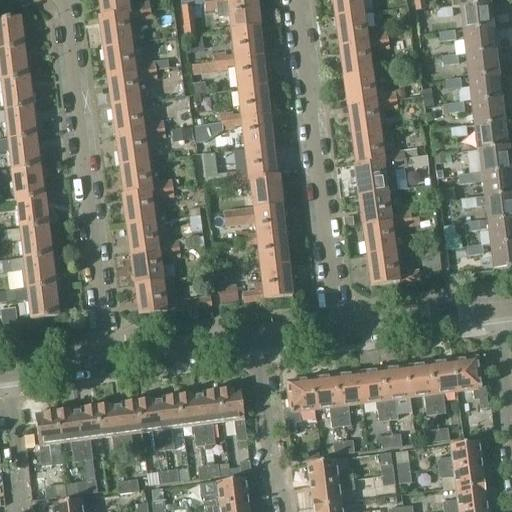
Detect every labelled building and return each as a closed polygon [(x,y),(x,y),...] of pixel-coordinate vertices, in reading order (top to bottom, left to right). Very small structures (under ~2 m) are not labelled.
[(127,0),(98,0),(101,18),(102,19),(127,16),(127,17),(130,16),(127,0)] [(248,0),(225,3),(217,4),(218,11),(218,19),(230,17),(231,32),(259,29),(255,0),(248,0)] [(332,0),(335,19),(363,15),(360,0),(332,0)] [(415,12),(425,11),(423,0),(421,0),(414,1),(415,12)] [(450,0),(451,9),(452,9),(459,8),(459,9),(489,6),(488,0),(450,0)] [(136,5),(137,12),(150,11),(149,3),(136,5)] [(218,11),(217,4),(204,5),(205,13),(218,11)] [(489,6),(459,9),(459,10),(462,33),(492,29),(489,6)] [(191,7),(182,8),(183,18),(193,17),(191,7)] [(451,10),(436,11),(437,20),(452,18),(451,10)] [(150,11),(137,12),(139,23),(151,21),(150,11)] [(363,15),(335,19),(339,49),(367,45),(363,15)] [(101,18),(99,18),(103,49),(131,45),(127,17),(127,16),(102,19),(101,18)] [(20,19),(0,20),(0,52),(24,49),(21,24),(20,19)] [(259,29),(231,32),(235,62),(263,59),(259,29)] [(492,29),(462,33),(465,57),(495,53),(492,29)] [(375,35),(376,44),(388,42),(387,33),(375,35)] [(438,35),(440,44),(456,42),(455,33),(438,35)] [(376,44),(377,53),(389,51),(389,50),(394,50),(393,41),(388,42),(376,44)] [(131,45),(103,49),(107,79),(135,75),(131,45)] [(367,45),(339,49),(344,79),(371,75),(367,45)] [(24,49),(0,52),(0,82),(1,82),(27,79),(27,78),(24,49)] [(495,53),(465,57),(467,81),(498,77),(495,53)] [(189,64),(189,67),(226,63),(225,54),(203,57),(203,62),(189,64)] [(441,58),(443,68),(459,66),(457,57),(441,58)] [(263,59),(235,62),(238,92),(266,89),(263,59)] [(168,63),(142,66),(143,74),(156,72),(163,71),(169,70),(168,63)] [(227,72),(226,63),(189,67),(191,77),(215,74),(227,72)] [(156,72),(143,74),(144,79),(144,81),(157,80),(156,72)] [(135,75),(107,79),(112,109),(139,105),(135,75)] [(371,75),(344,79),(348,108),(376,104),(384,103),(383,96),(383,91),(374,92),(371,75)] [(498,77),(467,81),(470,104),(501,101),(498,77)] [(27,79),(1,82),(5,112),(32,109),(29,78),(27,78),(27,79)] [(446,92),(461,90),(460,80),(444,82),(445,83),(446,91),(446,92)] [(266,89),(238,92),(242,122),(269,118),(266,89)] [(434,108),(431,90),(422,92),(425,109),(434,108)] [(395,94),(383,96),(384,103),(396,101),(395,94)] [(384,103),(385,111),(397,109),(396,101),(384,103)] [(501,101),(470,104),(471,113),(473,128),(503,125),(501,101)] [(376,104),(348,108),(352,138),(380,134),(376,104)] [(443,116),(464,113),(463,104),(442,107),(443,116)] [(139,105),(112,109),(116,138),(143,134),(139,105)] [(32,109),(5,112),(8,142),(36,138),(32,109)] [(219,115),(220,124),(233,122),(232,113),(219,115)] [(242,122),(233,123),(234,127),(242,126),(245,151),(273,148),(269,118),(242,122)] [(150,124),(152,134),(164,132),(163,122),(150,124)] [(234,132),(233,122),(220,124),(221,134),(234,132)] [(503,125),(473,128),(476,153),(478,152),(506,148),(506,147),(503,125)] [(203,127),(194,128),(196,145),(206,144),(203,127)] [(465,129),(451,131),(452,139),(466,137),(465,129)] [(191,130),(171,133),(173,144),(193,142),(191,130)] [(164,132),(152,134),(153,142),(165,140),(164,132)] [(143,134),(116,138),(120,168),(147,164),(143,134)] [(380,134),(352,138),(356,167),(356,168),(384,164),(380,134)] [(36,138),(8,142),(12,171),(39,168),(36,138)] [(506,148),(478,152),(481,175),(511,172),(508,149),(508,147),(506,147),(506,148)] [(273,148),(245,151),(249,182),(250,182),(250,181),(276,178),(276,177),(273,148)] [(391,155),(392,163),(405,161),(404,153),(391,155)] [(433,158),(434,166),(446,165),(445,157),(433,158)] [(413,169),(428,167),(427,158),(412,159),(413,169)] [(356,167),(354,167),(359,198),(386,194),(397,192),(394,171),(407,169),(406,161),(405,161),(392,163),(384,164),(356,168),(356,167)] [(147,164),(120,168),(124,197),(124,198),(150,194),(150,195),(152,195),(147,164)] [(39,168),(12,171),(16,201),(43,198),(43,197),(39,168)] [(481,175),(459,178),(459,179),(460,187),(482,184),(484,199),(511,195),(511,180),(511,172),(481,175)] [(226,174),(227,185),(240,184),(239,173),(226,174)] [(276,178),(250,181),(250,182),(254,210),(254,211),(282,208),(278,177),(276,177),(276,178)] [(159,184),(160,193),(173,192),(172,182),(159,184)] [(241,192),(240,184),(227,185),(228,193),(241,192)] [(173,192),(160,193),(161,201),(174,199),(173,192)] [(124,197),(122,197),(127,228),(154,224),(150,195),(150,194),(124,198),(124,197)] [(386,194),(359,198),(363,227),(391,223),(386,194)] [(511,195),(484,199),(476,200),(477,209),(485,208),(487,223),(511,220),(511,195)] [(16,202),(0,203),(0,215),(19,213),(19,214),(21,231),(48,228),(44,197),(43,197),(43,198),(16,201),(16,202)] [(476,200),(461,202),(462,211),(477,209),(476,200)] [(254,210),(223,214),(225,229),(255,225),(257,241),(285,237),(282,208),(254,211),(254,210)] [(200,210),(189,211),(190,219),(201,217),(200,210)] [(398,214),(399,224),(411,222),(410,212),(398,214)] [(189,219),(191,234),(203,232),(201,217),(190,219),(189,219)] [(487,223),(464,226),(465,234),(488,232),(489,247),(511,244),(511,220),(487,223)] [(399,224),(400,231),(412,229),(411,222),(399,224)] [(391,223),(363,227),(367,257),(395,253),(391,223)] [(154,224),(127,228),(131,257),(158,253),(154,224)] [(443,228),(445,248),(455,247),(453,227),(443,228)] [(48,228),(21,231),(25,260),(25,261),(52,257),(48,228)] [(7,232),(0,232),(0,245),(8,244),(7,232)] [(235,234),(236,243),(249,242),(248,233),(235,234)] [(285,237),(257,241),(261,270),(288,267),(285,237)] [(199,239),(185,241),(185,242),(186,249),(200,247),(199,239)] [(165,243),(167,253),(179,252),(178,242),(165,243)] [(250,251),(249,242),(236,243),(237,252),(250,251)] [(511,244),(489,247),(492,271),(493,271),(511,268),(511,244)] [(467,249),(468,258),(483,256),(482,248),(467,249)] [(179,252),(167,253),(168,261),(180,259),(179,252)] [(158,253),(131,257),(135,287),(163,283),(158,253)] [(395,253),(367,257),(371,288),(398,284),(399,284),(395,253)] [(22,260),(2,262),(3,275),(25,273),(26,273),(28,290),(55,287),(52,257),(25,261),(25,260),(22,260)] [(288,267),(261,270),(264,301),(292,298),(288,267)] [(407,285),(421,283),(419,272),(406,274),(407,285)] [(163,283),(135,287),(139,318),(166,314),(167,313),(163,283)] [(28,290),(14,292),(15,304),(29,302),(31,321),(59,318),(55,287),(28,290)] [(224,289),(226,306),(239,305),(236,287),(224,289)] [(15,304),(14,292),(6,293),(7,305),(15,304)] [(244,305),(258,303),(257,293),(243,295),(244,305)] [(211,299),(174,304),(175,313),(207,309),(211,309),(212,309),(211,299)] [(478,358),(453,362),(457,393),(472,391),(473,401),(479,401),(480,411),(488,410),(485,388),(482,389),(480,376),(481,376),(480,370),(479,370),(478,358)] [(453,362),(430,365),(436,416),(445,415),(442,395),(457,393),(453,362)] [(430,365),(406,368),(410,399),(424,397),(426,418),(436,416),(430,365)] [(406,368),(382,371),(389,422),(398,421),(395,401),(410,399),(406,368)] [(382,371),(359,374),(363,405),(376,403),(379,424),(389,422),(382,371)] [(359,374),(334,377),(341,429),(351,428),(348,407),(363,405),(359,374)] [(334,377),(311,380),(315,411),(329,409),(331,430),(341,429),(334,377)] [(291,413),(287,413),(290,435),(297,434),(296,424),(300,424),(299,413),(315,411),(311,380),(287,383),(289,394),(288,394),(288,400),(289,400),(291,413)] [(240,389),(219,391),(223,424),(234,423),(237,443),(247,442),(240,389)] [(219,391),(198,394),(205,447),(205,448),(211,447),(215,447),(215,446),(212,426),(223,424),(219,391)] [(198,394),(178,397),(182,429),(193,428),(196,449),(205,448),(205,447),(198,394)] [(178,397),(158,399),(165,453),(174,451),(172,431),(182,429),(178,397)] [(158,399),(137,402),(142,435),(153,433),(156,454),(165,453),(158,399)] [(137,402),(117,405),(124,458),(126,472),(131,471),(128,457),(134,457),(131,436),(142,435),(137,402)] [(117,405),(97,407),(101,440),(112,438),(115,459),(124,458),(117,405)] [(97,407),(77,410),(83,463),(93,462),(90,441),(101,440),(97,407)] [(77,410),(56,412),(60,445),(71,443),(74,465),(83,463),(77,410)] [(38,436),(25,438),(27,458),(41,456),(42,469),(52,467),(63,466),(60,445),(56,412),(35,415),(38,436)] [(447,430),(438,431),(440,443),(449,442),(447,430)] [(429,445),(440,443),(438,431),(427,433),(429,445)] [(400,436),(391,438),(392,449),(401,448),(400,436)] [(383,451),(392,449),(391,438),(381,439),(383,451)] [(353,442),(343,444),(345,456),(355,454),(353,442)] [(451,459),(436,461),(437,471),(482,465),(479,443),(450,447),(451,459)] [(335,457),(345,456),(343,444),(333,445),(335,457)] [(205,448),(206,457),(207,468),(208,468),(210,480),(220,479),(218,466),(214,467),(213,456),(211,447),(205,448)] [(307,451),(309,461),(319,459),(318,450),(307,451)] [(381,468),(382,478),(394,476),(391,454),(378,456),(379,468),(381,468)] [(336,461),(307,465),(310,487),(353,481),(352,472),(338,473),(336,461)] [(228,465),(230,477),(251,475),(249,462),(228,465)] [(398,466),(399,476),(410,474),(409,465),(398,466)] [(482,465),(437,471),(439,481),(454,479),(455,491),(485,487),(482,465)] [(200,481),(210,480),(208,468),(207,468),(198,469),(200,481)] [(169,484),(178,483),(177,471),(167,473),(169,484)] [(159,485),(169,484),(167,473),(158,474),(159,485)] [(412,484),(410,474),(399,476),(400,485),(412,484)] [(395,486),(394,476),(382,478),(383,487),(395,486)] [(216,484),(200,486),(201,498),(203,498),(204,508),(249,502),(246,480),(216,484)] [(137,481),(127,482),(129,494),(139,493),(137,481)] [(353,481),(310,487),(313,509),(342,505),(341,494),(354,492),(353,481)] [(96,482),(86,483),(87,495),(97,494),(96,482)] [(118,484),(119,491),(119,496),(129,494),(127,482),(118,484)] [(78,496),(87,495),(86,483),(76,484),(78,496)] [(46,500),(56,499),(55,487),(45,488),(46,500)] [(457,502),(442,504),(443,511),(457,511),(487,508),(485,487),(455,491),(457,502)] [(163,490),(151,492),(153,504),(164,502),(163,490)] [(82,501),(53,504),(53,511),(98,511),(98,510),(84,511),(82,501)] [(153,504),(153,511),(165,511),(164,502),(153,504)] [(250,511),(249,502),(204,508),(205,511),(250,511)]
